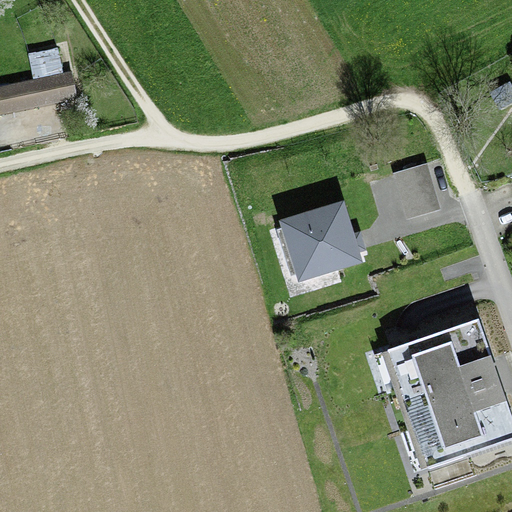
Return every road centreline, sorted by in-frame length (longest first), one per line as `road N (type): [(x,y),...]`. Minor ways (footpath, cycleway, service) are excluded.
road 1 (track): [(0,161),(132,139),(246,139),(409,102),(432,117),(473,190)]
road 2 (track): [(169,137),(82,0)]
